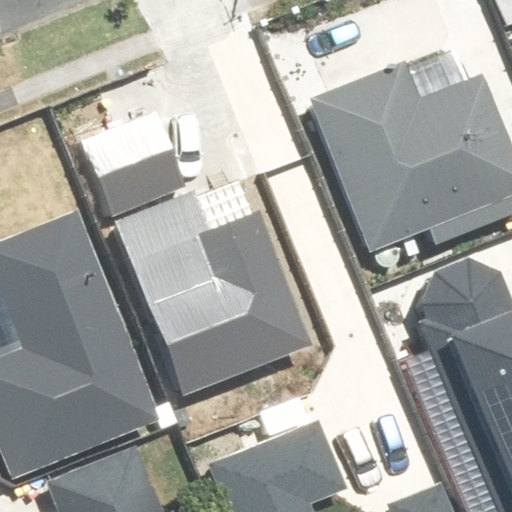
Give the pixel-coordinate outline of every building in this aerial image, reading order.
[(458,39),(297,100),(357,256),(511,197),(511,158),(505,141),(488,119),(458,39)] [(77,150),(106,219),(194,182),(165,113),(77,150)] [(30,231),(0,243),(0,464),(7,485),(157,430),(77,212),(57,219),(45,186),(18,196),(30,231)] [(180,195),(117,219),(182,388),(308,339),(256,206),(193,230),(180,195)] [(398,352),(460,511),(511,511),(511,304),(504,308),(488,266),(456,257),(422,274),(400,300),(417,344),(398,352)] [(210,467),(228,511),(444,511),(434,488),(391,506),(393,511),(317,511),(314,505),(346,492),(316,422),(210,467)] [(51,511),(157,511),(132,449),(41,485),(51,511)]
